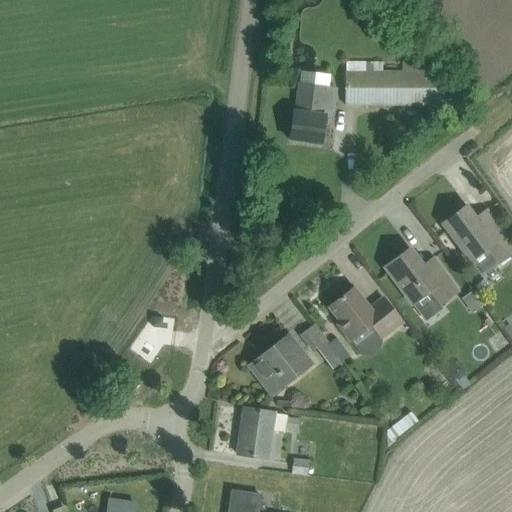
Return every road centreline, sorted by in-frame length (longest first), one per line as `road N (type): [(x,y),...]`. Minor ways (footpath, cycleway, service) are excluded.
road 1 (unclassified): [(205,346),(251,0)]
road 2 (unclassified): [(205,346),(475,131)]
road 3 (residential): [(0,495),(110,419),(172,423)]
